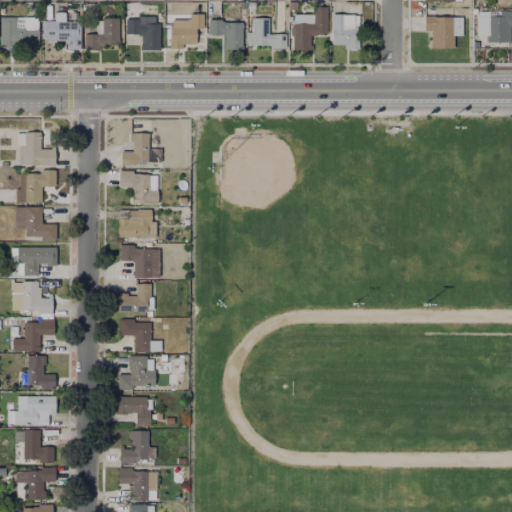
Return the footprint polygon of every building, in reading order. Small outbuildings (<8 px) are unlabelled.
[(327,6),(326,33),(314,33),(314,35),(310,35),(309,49),(293,49),(293,13),(313,13),(313,6),(327,6)] [(511,10),(511,24),(509,24),(509,42),(486,42),(486,34),(477,34),(477,11),(489,11),(489,15),(499,15),(499,10),(511,10)] [(80,20),(79,48),(66,48),(66,38),(54,38),(41,36),(41,20),(53,20),(53,12),(64,12),(64,20),(80,20)] [(203,13),(202,28),(195,28),(195,43),(183,43),(183,48),(169,48),(169,24),(170,18),(189,18),(189,13),(203,13)] [(358,14),(357,27),(356,48),(344,48),(344,44),(331,43),(332,14),(358,14)] [(0,16),(37,17),(37,45),(13,45),(12,49),(0,48),(0,16)] [(154,16),(154,22),(159,22),(158,48),(137,48),(137,37),(124,37),(124,18),(137,18),(137,16),(154,16)] [(462,16),(462,35),(454,35),(454,47),(431,47),(431,30),(424,30),(424,16),(462,16)] [(268,17),(268,33),(285,33),(285,48),(247,47),(247,31),(251,31),(251,17),(268,17)] [(243,21),(242,48),(224,48),(224,33),(207,33),(207,18),(221,18),(221,21),(243,21)] [(120,20),(120,44),(98,43),(98,48),(84,47),(84,33),(95,33),(95,19),(120,20)] [(40,131),(40,148),(53,148),(53,165),(17,165),(17,145),(23,145),(23,131),(40,131)] [(160,148),(160,165),(120,165),(120,150),(131,150),(131,141),(129,132),(147,132),(147,148),(160,148)] [(155,173),(155,203),(132,203),(132,186),(118,186),(118,170),(132,170),(132,173),(155,173)] [(55,171),(54,186),(41,186),(41,201),(15,201),(15,188),(23,189),(23,173),(40,173),(40,171),(55,171)] [(186,193),(185,202),(176,202),(176,192),(186,193)] [(54,223),(54,240),(40,240),(40,235),(24,235),(24,227),(12,227),(13,209),(40,209),(40,223),(54,223)] [(155,221),(155,237),(118,236),(118,209),(149,209),(149,221),(155,221)] [(158,248),(158,276),(132,276),(132,260),(118,259),(118,244),(133,244),(133,248),(158,248)] [(55,246),(56,264),(36,264),(36,275),(15,274),(15,262),(10,262),(10,246),(55,246)] [(51,293),(51,315),(28,315),(28,310),(11,310),(11,293),(11,283),(38,283),(38,293),(51,293)] [(150,284),(149,296),(152,296),(152,309),(145,308),(145,311),(116,311),(116,293),(126,293),(135,294),(135,284),(150,284)] [(159,339),(159,350),(133,350),(133,335),(118,335),(118,319),(133,319),(133,322),(149,322),(149,339),(159,339)] [(52,321),(52,334),(39,334),(38,351),(11,351),(11,337),(23,338),(23,321),(39,321),(52,321)] [(53,373),(53,388),(26,388),(26,355),(42,356),(42,373),(53,373)] [(153,370),(153,386),(116,385),(117,374),(129,374),(129,367),(126,367),(126,356),(145,356),(145,359),(152,359),(153,370)] [(54,395),(54,425),(5,424),(6,410),(16,410),(16,395),(54,395)] [(151,399),(150,410),(148,410),(148,424),(135,424),(135,411),(125,411),(125,414),(116,414),(117,396),(144,396),(144,399),(151,399)] [(52,446),(52,462),(38,462),(38,458),(21,458),(22,441),(13,441),(13,429),(38,430),(38,446),(52,446)] [(154,447),(154,462),(119,461),(119,445),(122,445),(122,448),(130,448),(130,439),(128,439),(128,430),(147,430),(147,446),(154,447)] [(54,467),(54,480),(44,480),(44,498),(25,498),(25,482),(15,482),(15,470),(39,470),(39,467),(54,467)] [(156,471),(156,499),(130,499),(131,483),(116,483),(117,467),(130,467),(130,471),(156,471)] [(51,503),(51,511),(20,511),(21,507),(37,507),(37,503),(51,503)]
